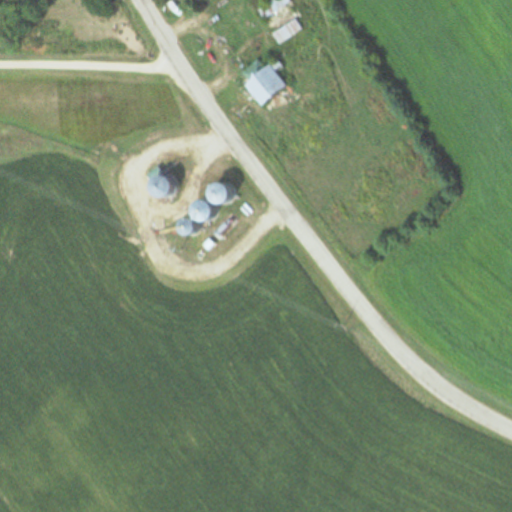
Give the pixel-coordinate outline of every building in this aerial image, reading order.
[(290,4),(288,0),(271,0),(257,7),(261,17),(290,4)] [(302,28),(295,18),(272,34),(279,45),(302,28)] [(260,106),(285,86),(274,72),(281,67),(275,59),(263,69),(257,60),(245,69),(252,78),(243,84),(260,106)] [(169,178),(150,171),(144,190),(162,197),(169,178)] [(224,184),(204,185),(204,202),(225,201),(224,184)] [(187,215),(173,221),(177,232),(210,219),(201,198),(183,205),(187,215)]
